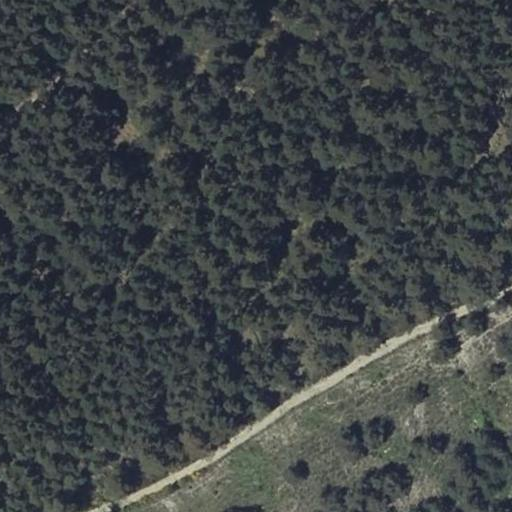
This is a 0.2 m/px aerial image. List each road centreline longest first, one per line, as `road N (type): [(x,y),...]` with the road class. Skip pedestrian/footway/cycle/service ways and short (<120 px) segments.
road 1 (track): [(97,511),(176,476),(394,345),(511,286)]
road 2 (track): [(0,141),(103,40),(157,0)]
